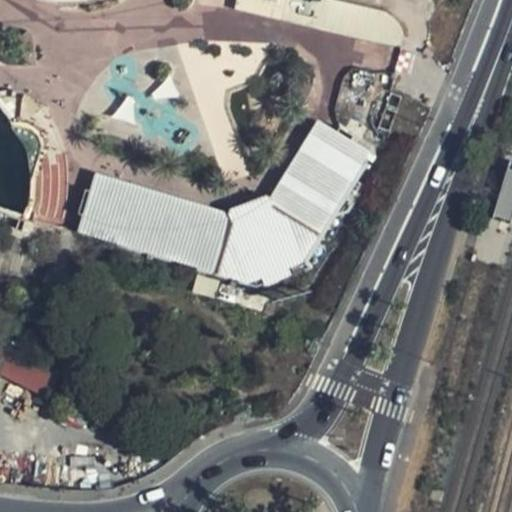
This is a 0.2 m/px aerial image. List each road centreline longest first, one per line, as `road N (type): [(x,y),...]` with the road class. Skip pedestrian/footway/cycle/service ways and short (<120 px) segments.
road 1 (primary): [(365,511),(455,157)]
road 2 (primary): [(455,157),(321,417),(286,447)]
road 3 (primary): [(455,157),(505,0)]
